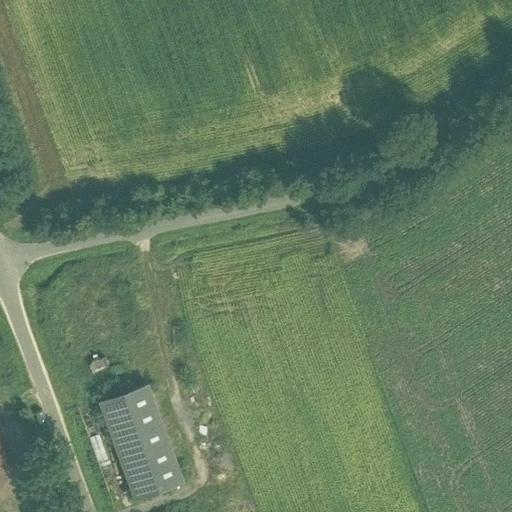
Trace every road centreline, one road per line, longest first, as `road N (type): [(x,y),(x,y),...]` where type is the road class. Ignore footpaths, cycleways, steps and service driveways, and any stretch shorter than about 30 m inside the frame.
road 1 (unclassified): [(0,253),(346,196),(511,92)]
road 2 (unclassified): [(0,278),(85,511)]
